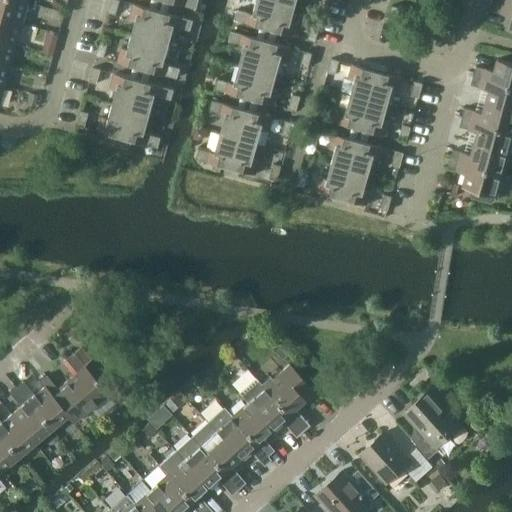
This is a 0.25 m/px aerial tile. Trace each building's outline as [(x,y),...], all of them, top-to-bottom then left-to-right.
[(26,2),(18,0),(0,0),(0,17),(20,23),(26,2)] [(119,0),(111,0),(108,12),(116,14),(119,0)] [(165,0),(196,8),(198,0),(165,0)] [(269,29),(277,0),(257,0),(253,14),(237,9),(234,19),(269,29)] [(291,20),(295,5),(277,0),(269,29),(293,36),(297,21),(291,20)] [(511,5),(494,1),(491,10),(510,15),(506,28),(511,29),(511,5)] [(151,40),(159,11),(134,4),(130,18),(136,20),(132,34),(151,40)] [(392,6),(388,20),(401,24),(405,9),(392,6)] [(193,20),(159,11),(151,40),(169,45),(174,26),(190,30),(193,20)] [(20,23),(0,17),(0,40),(14,44),(20,23)] [(315,42),(319,27),(312,25),(308,40),(315,42)] [(258,69),(266,40),(231,31),(229,41),(245,45),(239,64),(258,69)] [(47,32),(42,52),(53,55),(58,34),(47,32)] [(143,68),(151,40),(132,34),(128,49),(122,47),(118,62),(143,68)] [(14,44),(0,40),(0,62),(9,65),(14,44)] [(164,64),(169,45),(151,40),(143,68),(177,78),(180,68),(164,64)] [(290,47),(266,40),(258,69),(276,74),(280,60),(286,62),(290,47)] [(108,43),(100,41),(96,56),(104,58),(108,43)] [(300,65),(308,68),(312,53),(304,51),(300,65)] [(328,73),(335,75),(339,61),(332,58),(328,73)] [(476,66),(473,75),(511,86),(511,62),(498,59),(495,71),(476,66)] [(9,65),(0,62),(0,84),(3,86),(9,65)] [(250,98),(258,69),(239,64),(234,83),(218,79),(215,88),(250,98)] [(369,100),(377,71),(353,64),(349,79),(355,80),(351,95),(369,100)] [(101,69),(93,67),(89,81),(97,84),(101,69)] [(272,89),(276,74),(258,69),(250,98),(275,105),(278,91),(272,89)] [(401,78),(377,71),(369,100),(388,105),(392,91),(397,92),(401,78)] [(131,109),(139,80),(115,73),(111,87),(117,89),(113,104),(131,109)] [(511,86),(473,75),(471,85),(489,90),(486,101),(511,108),(511,86)] [(174,90),(139,80),(131,109),(150,114),(155,95),(171,99),(174,90)] [(419,98),(423,84),(415,82),(411,96),(419,98)] [(30,92),(28,102),(36,104),(38,94),(30,92)] [(289,109),(296,111),(300,97),(292,94),(289,109)] [(361,129),(369,100),(351,95),(347,109),(341,108),(337,122),(361,129)] [(239,139),(247,110),(212,100),(209,110),(226,114),(220,133),(239,139)] [(384,120),(388,105),(369,100),(361,129),(385,136),(389,121),(384,120)] [(511,108),(486,101),(483,113),(465,108),(462,117),(511,130),(511,108)] [(316,116),(323,118),(327,104),(319,102),(316,116)] [(123,138),(131,109),(113,104),(109,118),(103,117),(99,131),(123,138)] [(144,133),(150,114),(131,109),(123,138),(158,147),(161,138),(144,133)] [(271,117),(247,110),(239,139),(257,144),(261,129),(267,131),(271,117)] [(89,113),(81,111),(77,125),(85,127),(89,113)] [(511,130),(462,117),(459,127),(478,132),(475,143),(509,152),(511,153),(511,130)] [(281,135),(289,137),(293,123),(285,120),(281,135)] [(407,141),(411,127),(403,125),(399,139),(407,141)] [(196,127),(193,139),(204,142),(207,130),(196,127)] [(308,142),(316,144),(320,130),(312,128),(308,142)] [(231,167),(239,139),(220,133),(215,153),(199,148),(196,158),(231,167)] [(350,169),(358,140),(333,134),(329,148),(335,150),(331,164),(350,169)] [(253,158),(257,144),(239,139),(231,167),(255,174),(259,160),(253,158)] [(382,147),(358,140),(350,169),(368,174),(372,160),(378,162),(382,147)] [(509,152),(475,143),(472,154),(453,149),(451,159),(504,173),(509,152)] [(400,167),(403,153),(396,151),(392,165),(400,167)] [(504,173),(451,159),(448,168),(466,173),(463,185),(471,188),(470,193),(472,197),(491,202),(495,200),(496,195),(498,195),(504,173)] [(269,178),(277,180),(281,166),(273,164),(269,178)] [(342,198),(350,169),(331,164),(327,179),(321,177),(317,191),(342,198)] [(364,189),(368,174),(350,169),(342,198),(366,205),(370,191),(364,189)] [(296,186),(304,188),(308,173),(300,171),(296,186)] [(387,211),(391,197),(384,194),(380,209),(387,211)] [(80,346),(72,352),(83,365),(91,359),(80,346)] [(76,373),(66,381),(89,408),(107,394),(104,391),(107,388),(101,381),(98,383),(83,365),(72,352),(64,359),(76,373)] [(303,399),(298,393),(307,385),(289,364),(272,379),(269,376),(261,384),(260,384),(302,431),(309,425),(293,408),(303,399)] [(89,408),(66,381),(57,389),(45,375),(38,381),(43,387),(44,387),(66,414),(66,415),(72,423),(89,408)] [(260,384),(261,384),(255,378),(239,393),(247,402),(271,428),(280,420),(295,437),(302,431),(260,384)] [(44,387),(43,387),(34,395),(22,381),(15,387),(50,428),(66,415),(66,414),(44,387)] [(50,428),(15,387),(9,392),(20,406),(10,414),(33,442),(50,428)] [(455,444),(445,433),(458,422),(430,390),(405,413),(421,430),(412,438),(429,458),(438,450),(443,455),(455,444)] [(169,398),(164,403),(172,411),(177,407),(169,398)] [(261,436),(271,428),(247,402),(231,416),(267,456),(273,450),(261,436)] [(163,404),(147,419),(155,429),(172,414),(163,404)] [(223,407),(207,421),(239,457),(248,449),(260,462),(262,464),(268,458),(267,456),(231,416),(223,407)] [(33,442),(10,414),(1,422),(0,421),(0,435),(17,456),(33,442)] [(238,457),(207,421),(191,436),(238,489),(245,482),(229,465),(238,457)] [(149,423),(140,431),(145,438),(155,431),(149,423)] [(405,457),(383,432),(360,452),(387,482),(403,467),(416,481),(433,466),(416,447),(405,457)] [(0,469),(17,456),(0,435),(0,469)] [(238,489),(191,436),(174,450),(206,486),(215,478),(231,495),(238,489)] [(114,448),(108,454),(113,460),(119,454),(114,448)] [(197,494),(206,486),(174,450),(158,465),(166,474),(200,511),(211,511),(212,511),(197,494)] [(105,455),(98,461),(107,470),(114,465),(105,455)] [(440,459),(435,464),(442,473),(448,468),(440,459)] [(342,470),(316,494),(331,511),(360,511),(371,503),(370,501),(379,493),(358,469),(357,470),(349,477),(342,470)] [(200,511),(166,474),(150,488),(171,511),(177,511),(187,503),(190,506),(186,510),(188,511),(200,511)] [(440,474),(433,480),(440,489),(448,483),(440,474)] [(141,480),(126,493),(142,511),(171,511),(150,488),(149,489),(141,480)] [(68,483),(63,488),(67,492),(72,487),(68,483)] [(63,490),(49,503),(55,510),(69,497),(63,490)] [(113,511),(142,511),(126,493),(110,508),(113,511)]
